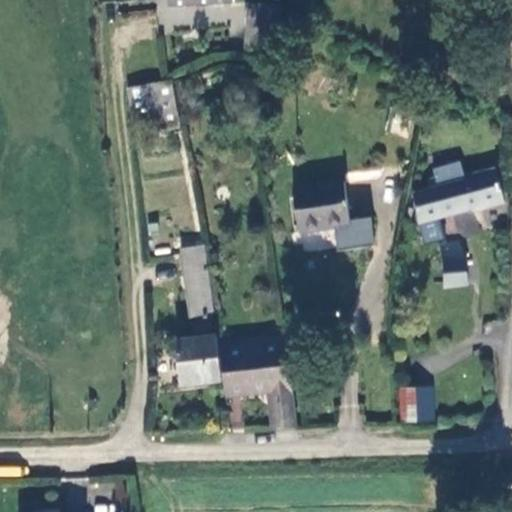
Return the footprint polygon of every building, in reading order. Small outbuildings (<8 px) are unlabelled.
[(273,36),(286,37),(287,7),(247,5),(243,50),(271,51),(273,36)] [(154,19),(153,9),(127,12),(128,22),(154,19)] [(200,74),(180,80),(186,94),(205,88),(200,74)] [(180,127),(170,79),(128,87),(133,111),(156,107),(161,130),(180,127)] [(433,187),(416,192),(419,220),(472,206),(474,209),(502,202),(496,167),(465,174),(461,160),(434,167),(435,175),(430,176),(433,187)] [(351,225),(344,179),(293,185),(301,232),(351,225)] [(464,261),(458,236),(441,240),(445,262),(447,283),(466,283),(464,261)] [(214,313),(204,245),(183,248),(192,316),(214,313)] [(503,320),(484,321),(484,334),(503,334),(503,320)] [(223,377),(216,333),(178,339),(186,383),(223,377)] [(222,342),(225,370),(228,395),(274,390),(279,429),(300,426),(289,364),(285,336),(222,342)] [(431,388),(401,388),(404,419),(433,416),(431,388)] [(241,397),(229,397),(228,426),(241,426),(241,397)] [(0,465),(0,477),(24,477),(24,465),(0,465)]
